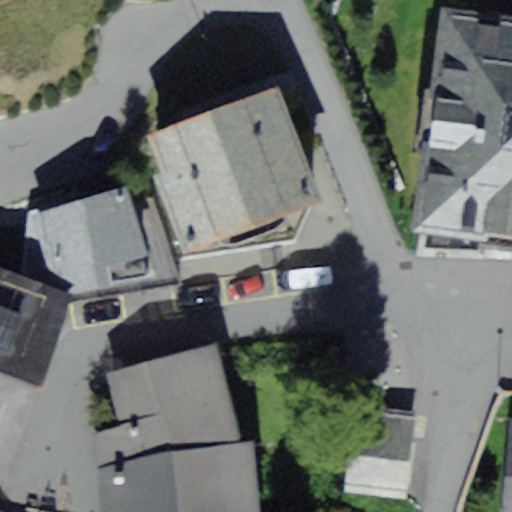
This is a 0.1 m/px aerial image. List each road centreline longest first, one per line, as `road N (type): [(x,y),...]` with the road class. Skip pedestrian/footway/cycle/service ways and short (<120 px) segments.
road 1 (residential): [(423,294),(385,253),(285,0)]
road 2 (residential): [(439,511),(463,410),(477,291)]
